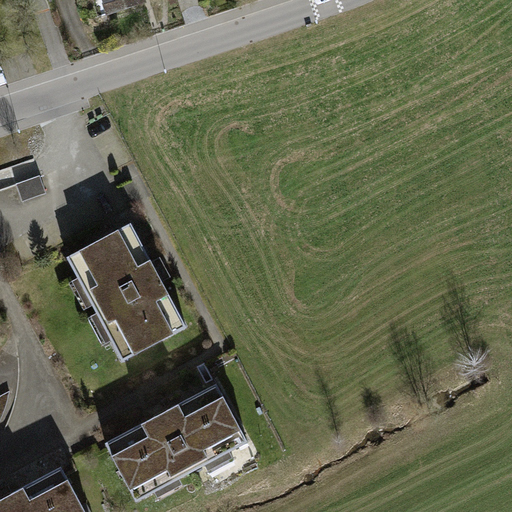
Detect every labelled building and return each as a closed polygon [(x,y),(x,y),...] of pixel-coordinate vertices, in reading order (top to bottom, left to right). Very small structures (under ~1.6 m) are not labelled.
[(98,0),(104,17),(145,4),(143,0),(98,0)] [(35,176),(13,185),(19,201),(41,192),(35,176)] [(147,265),(127,228),(67,260),(120,361),(181,330),(147,265)] [(158,420),(106,448),(134,501),(243,444),(215,390),(158,420)] [(0,501),(0,511),(75,511),(57,473),(0,501)]
